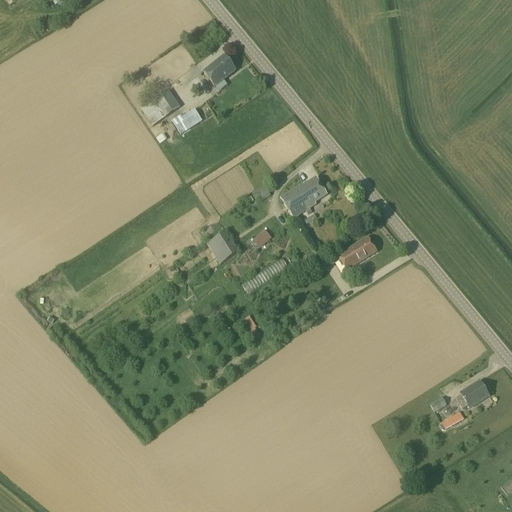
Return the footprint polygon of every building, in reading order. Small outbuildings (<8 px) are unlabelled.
[(235,72),(223,57),(203,73),(215,88),(235,72)] [(168,91),(140,111),(152,128),(180,109),(168,91)] [(180,137),(202,122),(194,110),(182,118),(181,116),(171,122),(180,137)] [(313,214),(310,209),(316,206),(315,204),(327,196),(316,179),(304,187),(303,185),(280,199),(293,220),(305,212),(308,217),(313,214)] [(259,205),(271,197),(264,186),(252,194),(259,205)] [(265,202),(244,214),(253,228),(238,237),(243,244),(278,223),(265,202)] [(264,231),(251,242),(259,250),(272,240),(264,231)] [(238,253),(225,233),(206,245),(219,265),(238,253)] [(367,239),(338,258),(336,253),(319,262),(318,260),(308,266),(314,277),(325,271),(341,263),(347,272),(376,254),(367,239)] [(254,339),(262,334),(250,316),(242,321),(254,339)] [(460,395),(461,396),(456,400),(463,411),(468,407),(469,410),(489,398),(480,383),(460,395)] [(434,414),(447,406),(441,398),(429,406),(434,414)] [(446,430),(464,421),(460,413),(443,422),(446,430)]
